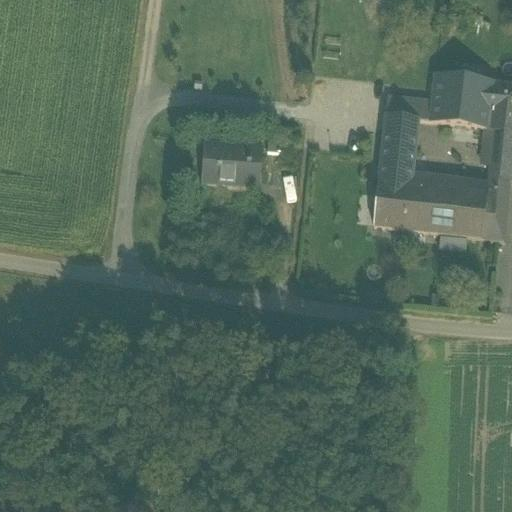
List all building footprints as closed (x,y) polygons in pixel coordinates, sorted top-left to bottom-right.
[(483,133),(494,134),(511,135),(511,88),(435,80),(432,105),(429,127),(483,133)] [(387,100),(385,122),(418,126),(429,127),(432,105),(387,100)] [(417,140),(418,126),(385,122),(383,136),(417,140)] [(494,134),(483,133),(479,169),(490,171),(494,134)] [(490,171),(489,180),(510,182),(511,166),(511,135),(494,134),(490,171)] [(267,158),(278,158),(280,136),(268,136),(267,158)] [(378,186),(411,190),(416,142),(417,142),(417,140),(383,136),(378,186)] [(225,188),(260,191),(262,153),(241,151),(241,156),(204,154),(202,188),(225,190),(225,188)] [(509,188),(510,182),(489,180),(487,198),(509,200),(510,188),(509,188)] [(374,232),(483,244),(487,198),(411,190),(378,186),(374,232)] [(509,200),(487,198),(483,244),(482,245),(504,247),(509,200)] [(468,244),(440,241),(438,254),(466,257),(468,244)]
